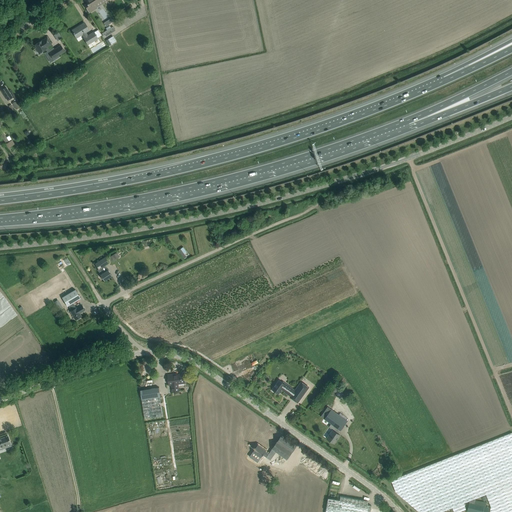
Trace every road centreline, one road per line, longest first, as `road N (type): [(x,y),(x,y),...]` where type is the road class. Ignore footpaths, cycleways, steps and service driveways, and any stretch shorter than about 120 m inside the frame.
road 1 (unclassified): [(0,248),(227,212),(358,175),(511,116)]
road 2 (motorway): [(446,79),(206,164),(0,200)]
road 3 (motorway): [(0,218),(200,185),(406,120)]
road 4 (unclassified): [(146,352),(191,360),(399,511)]
road 5 (unclassified): [(100,304),(315,205)]
road 6 (unclassified): [(80,511),(50,382)]
